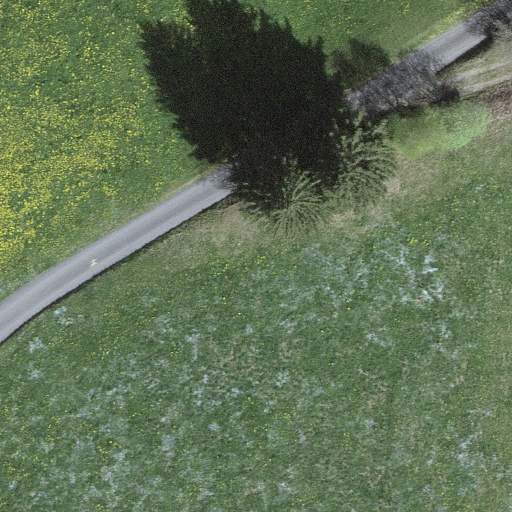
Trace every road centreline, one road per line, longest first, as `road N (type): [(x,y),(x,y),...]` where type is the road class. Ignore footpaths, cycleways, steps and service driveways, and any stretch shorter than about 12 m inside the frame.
road 1 (track): [(0,325),(55,283),(511,4)]
road 2 (track): [(362,95),(438,90),(511,63)]
